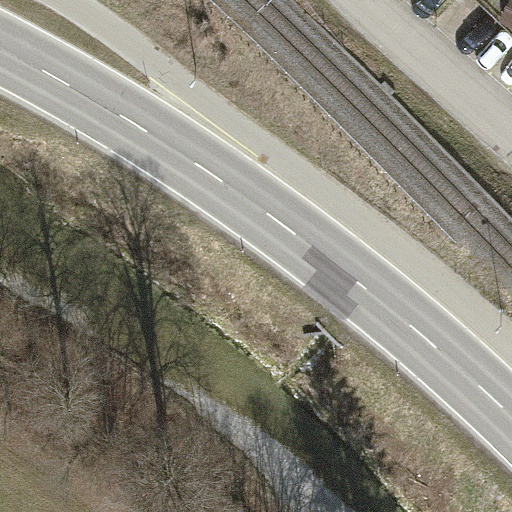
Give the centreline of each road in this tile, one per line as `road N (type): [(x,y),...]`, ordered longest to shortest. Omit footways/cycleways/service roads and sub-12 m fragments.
road 1 (primary): [(511,417),(287,229),(198,165),(0,47)]
road 2 (residential): [(511,134),(362,0)]
